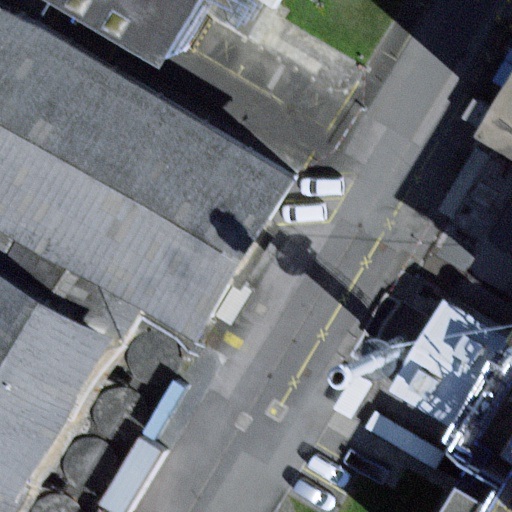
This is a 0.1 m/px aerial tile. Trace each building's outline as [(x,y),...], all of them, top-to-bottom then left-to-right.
[(131,0),(246,67),(284,0),(131,0)] [(313,168),(28,5),(0,64),(0,173),(217,315),(313,168)] [(511,151),(378,393),(507,464),(511,466),(511,151)] [(0,226),(9,210),(0,204),(0,226)] [(17,511),(134,324),(36,264),(0,322),(0,502),(15,511),(17,511)] [(511,511),(511,466),(507,464),(480,511),(511,511)]
